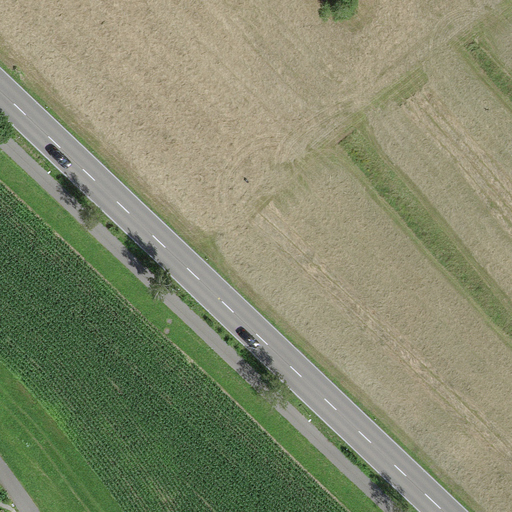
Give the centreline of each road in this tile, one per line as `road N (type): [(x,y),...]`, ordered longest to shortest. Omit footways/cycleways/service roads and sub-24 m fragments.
road 1 (secondary): [(0,89),(444,511)]
road 2 (track): [(0,130),(403,511)]
